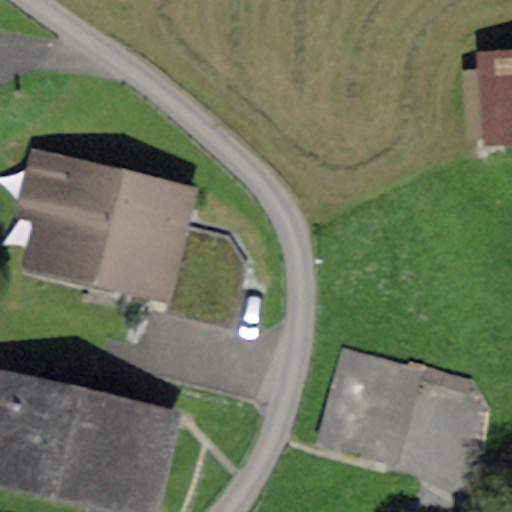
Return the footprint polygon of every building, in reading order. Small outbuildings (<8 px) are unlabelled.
[(491,130),(511,129),(511,59),(487,61),(488,76),(473,77),(475,131),(491,130)] [(155,283),(176,198),(64,171),(43,256),(155,283)] [(231,317),(245,262),(227,234),(184,224),(166,301),(231,317)] [(385,460),(411,366),(343,347),(318,442),(385,460)] [(0,379),(0,511),(9,511),(19,472),(96,491),(92,504),(122,511),(139,511),(164,419),(63,392),(62,395),(0,379)]
